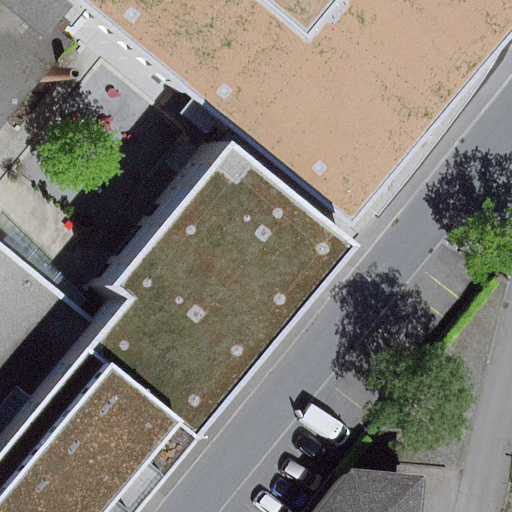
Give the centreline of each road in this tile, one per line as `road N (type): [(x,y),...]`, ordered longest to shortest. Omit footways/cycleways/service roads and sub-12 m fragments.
road 1 (residential): [(195,511),(470,169)]
road 2 (residential): [(478,511),(511,354)]
